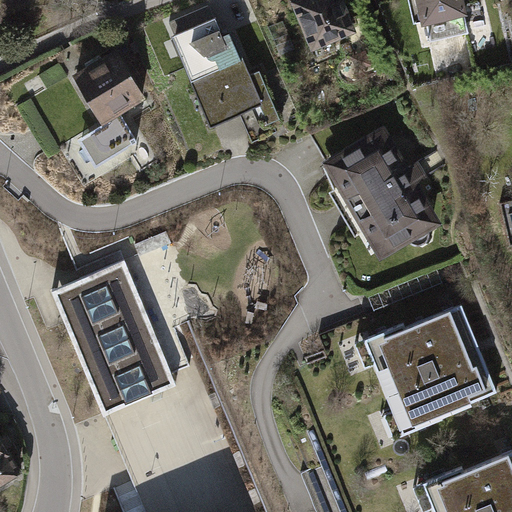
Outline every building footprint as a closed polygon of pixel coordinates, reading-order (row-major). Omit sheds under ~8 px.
[(349,0),(299,0),(296,1),(315,54),(363,37),(349,0)] [(467,0),(417,0),(430,50),(472,39),(467,18),(471,18),(467,0)] [(226,14),(174,34),(189,71),(241,51),(226,14)] [(111,46),(68,71),(98,122),(141,96),(111,46)] [(241,51),(189,71),(211,133),(246,118),(255,140),(276,131),(241,51)] [(382,123),(317,159),(373,260),(438,224),(382,123)] [(159,340),(125,259),(52,289),(104,412),(177,382),(172,372),(190,364),(177,332),(159,340)] [(481,346),(462,299),(354,343),(395,444),(503,400),(481,346)] [(0,428),(0,488),(26,474),(0,428)] [(511,511),(511,449),(429,483),(440,511),(511,511)]
